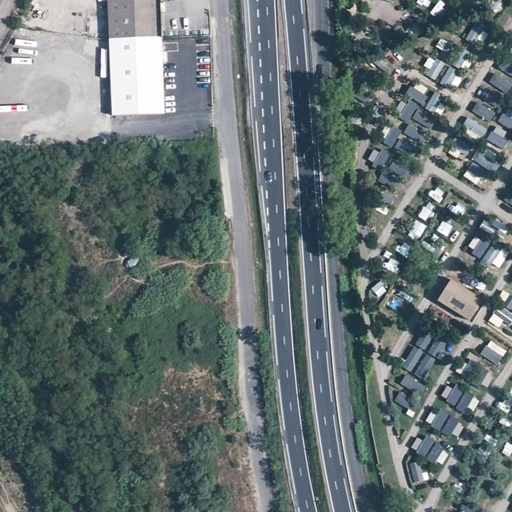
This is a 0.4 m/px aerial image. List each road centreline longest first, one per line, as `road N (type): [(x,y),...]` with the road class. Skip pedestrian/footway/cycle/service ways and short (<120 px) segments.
road 1 (primary): [(341,511),(319,372),(292,0)]
road 2 (unclassified): [(320,0),(336,340),(364,511)]
road 3 (primary): [(265,0),(287,375),(309,511)]
road 4 (unclassified): [(268,511),(222,0)]
